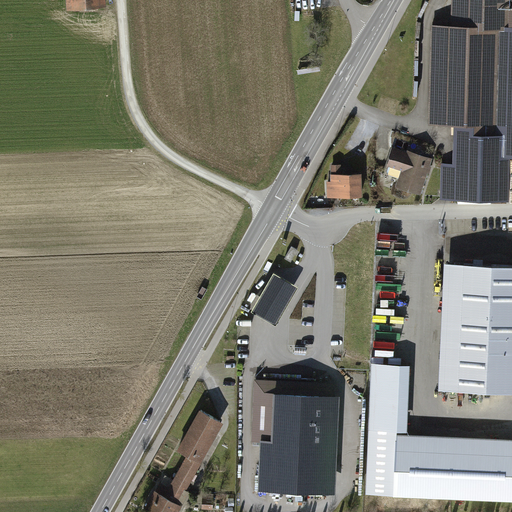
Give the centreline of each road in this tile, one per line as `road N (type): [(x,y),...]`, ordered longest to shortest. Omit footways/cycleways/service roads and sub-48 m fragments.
road 1 (secondary): [(393,0),(101,511)]
road 2 (track): [(120,0),(126,75),(142,128),(162,150),(273,209)]
road 3 (unknown): [(421,212),(416,432)]
